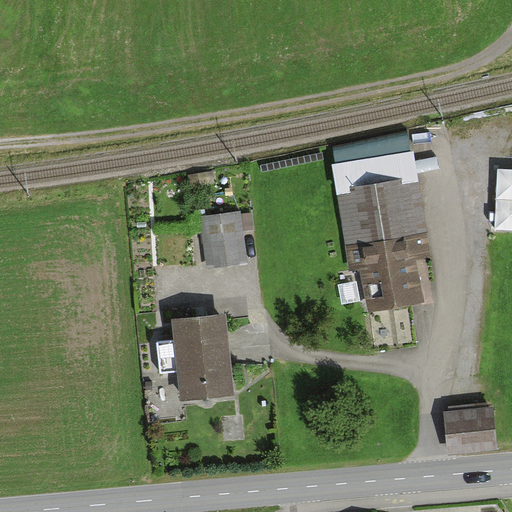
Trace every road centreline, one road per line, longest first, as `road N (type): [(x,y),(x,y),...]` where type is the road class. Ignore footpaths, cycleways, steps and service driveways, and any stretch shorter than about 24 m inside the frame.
road 1 (track): [(0,144),(149,128),(429,77),(484,57),(511,33)]
road 2 (primary): [(43,511),(511,468)]
